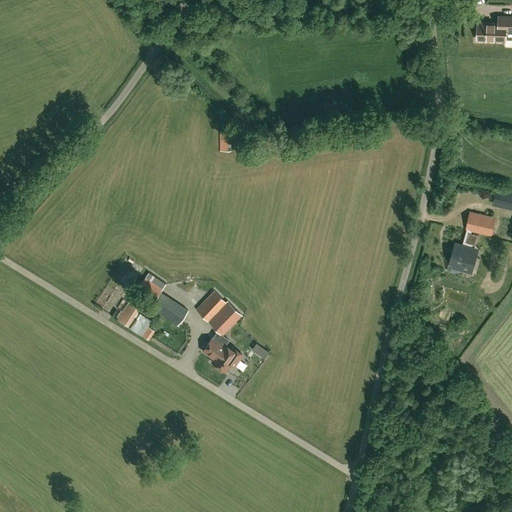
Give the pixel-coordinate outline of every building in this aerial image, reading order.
[(511,16),(502,16),(500,16),(499,16),(499,18),(499,23),(497,23),(494,23),(494,24),(490,24),(490,23),(478,22),(478,36),(478,38),(477,40),(479,40),(485,40),(505,41),(506,39),(511,39),(511,16)] [(511,204),(511,202),(511,190),(506,189),(503,202),(511,204)] [(467,229),(463,244),(473,246),(474,244),(475,244),(478,235),(471,233),(472,230),(491,235),(495,218),(495,217),(477,213),(470,212),(466,229),(467,229)] [(475,247),(473,246),(463,244),(455,241),(447,270),(459,274),(459,273),(460,270),(467,272),(475,247)] [(492,246),(482,283),(492,286),(501,249),(492,246)] [(177,324),(187,310),(160,291),(165,283),(148,272),(138,287),(155,299),(150,306),(177,324)] [(197,286),(188,294),(193,299),(201,292),(197,286)] [(222,334),(241,314),(227,300),(226,302),(214,290),(196,309),(221,334),(222,334)] [(128,327),(139,310),(128,303),(117,319),(128,327)] [(142,336),(148,340),(155,330),(148,326),(152,321),(140,313),(134,322),(130,328),(142,336)] [(221,334),(216,342),(211,338),(207,343),(206,342),(202,347),(203,349),(202,350),(214,358),(211,362),(224,371),(230,363),(234,366),(242,354),(232,347),(231,349),(224,345),(228,339),(222,334),(221,334)]
